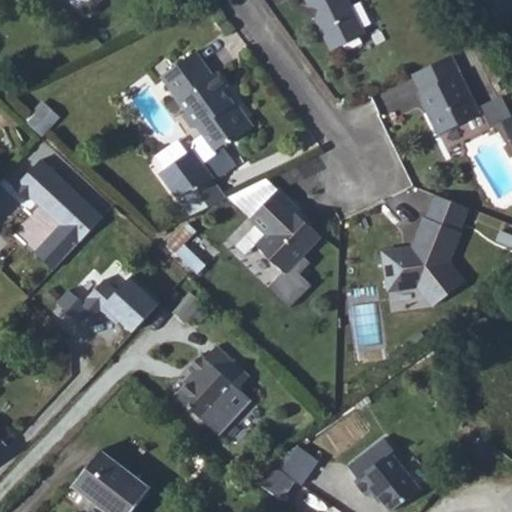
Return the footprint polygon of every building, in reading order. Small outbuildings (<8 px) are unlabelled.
[(309,0),(332,46),(365,30),(350,0),(309,0)] [(481,110),(452,52),(415,70),(433,106),(430,108),(441,130),(481,110)] [(193,55),(161,77),(184,109),(179,113),(189,128),(197,128),(200,132),(190,139),(188,147),(156,170),(174,196),(187,187),(198,189),(212,179),(199,161),(211,153),(212,148),(223,141),(230,140),(250,128),(232,105),(233,98),(217,76),(211,79),(193,55)] [(104,216),(39,157),(14,185),(60,226),(34,254),(53,272),(104,216)] [(223,196),(212,179),(198,189),(187,187),(174,196),(187,214),(223,196)] [(296,209),(274,188),(246,216),(262,233),(252,243),(280,270),(263,287),(284,307),(307,284),(295,272),(305,261),(297,254),(316,235),(293,212),(296,209)] [(470,206),(438,192),(428,215),(426,214),(413,244),(386,245),(388,286),(418,284),(433,304),(465,280),(450,260),(462,230),(461,229),(470,206)] [(185,220),(164,243),(195,272),(203,263),(181,242),(194,229),(185,220)] [(100,308),(132,336),(161,302),(130,274),(116,291),(104,280),(81,307),(92,317),(100,308)] [(230,439),(260,405),(248,394),(260,381),(226,351),(217,361),(214,358),(200,374),(205,378),(186,400),(215,425),(230,439)] [(0,430),(0,458),(14,444),(0,430)] [(378,443),(365,433),(338,470),(349,479),(347,482),(362,494),(367,487),(390,504),(412,473),(375,446),(378,443)] [(253,479),(285,498),(296,480),(301,486),(319,459),(299,441),(253,479)] [(99,449),(74,480),(112,511),(131,511),(149,491),(99,449)]
